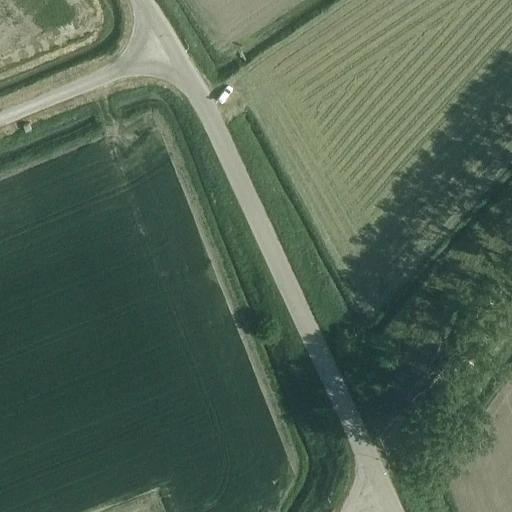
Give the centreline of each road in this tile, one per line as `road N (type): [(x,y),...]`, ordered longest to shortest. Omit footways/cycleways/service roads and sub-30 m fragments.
road 1 (tertiary): [(381,492),(251,207),(166,46)]
road 2 (unclassified): [(0,115),(166,46)]
